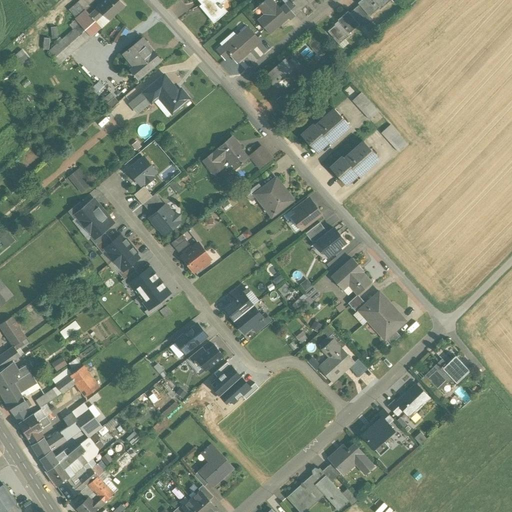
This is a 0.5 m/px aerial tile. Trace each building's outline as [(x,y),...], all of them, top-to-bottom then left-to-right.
[(78,0),(69,8),(75,16),(93,0),(78,0)] [(118,0),(106,0),(99,7),(104,13),(109,19),(124,6),(118,0)] [(196,0),(201,6),(200,8),(213,23),(221,16),(226,13),(219,5),(225,0),(196,0)] [(280,10),(271,0),(267,0),(257,9),(264,17),(257,22),(269,36),(288,20),(280,10)] [(290,0),(291,1),(299,11),(311,0),(290,0)] [(361,0),(358,3),(359,5),(368,16),(369,16),(377,8),(379,10),(386,5),(391,0),(361,0)] [(299,11),(291,1),(286,5),(294,15),(299,11)] [(294,15),(286,5),(280,10),(288,20),(294,15)] [(368,16),(359,5),(354,10),(366,24),(372,19),(369,16),(368,16)] [(99,7),(90,15),(95,22),(104,13),(99,7)] [(366,24),(354,10),(349,14),(358,25),(358,26),(360,29),(366,24)] [(347,12),(337,20),(339,22),(327,32),(338,44),(350,35),(348,33),(358,26),(358,25),(349,14),(347,12)] [(79,24),(48,52),(59,64),(90,36),(79,24)] [(223,45),(224,46),(231,54),(239,63),(261,43),(247,27),(236,36),(233,33),(221,43),(223,45)] [(315,53),(322,49),(313,36),(307,40),(315,53)] [(148,46),(142,39),(129,49),(130,49),(141,62),(134,68),(130,71),(137,79),(158,62),(146,47),(148,46)] [(223,45),(217,50),(225,60),(231,54),(224,46),(223,45)] [(141,62),(130,49),(129,49),(123,54),(134,68),(141,62)] [(24,51),(13,60),(18,65),(28,56),(24,51)] [(290,53),(266,76),(282,93),(306,71),(290,53)] [(164,75),(143,93),(151,102),(151,103),(161,95),(174,112),(190,99),(181,89),(178,91),(164,75)] [(361,92),(351,101),(369,120),(378,112),(361,92)] [(143,93),(129,104),(137,113),(151,102),(143,93)] [(119,103),(111,94),(102,101),(110,110),(119,103)] [(334,109),(315,125),(314,124),(300,135),(316,152),(334,137),(335,139),(350,126),(334,109)] [(407,144),(390,125),(381,133),(398,153),(407,144)] [(248,158),(235,143),(237,142),(232,136),(218,148),(219,148),(212,154),(211,154),(203,161),(214,174),(223,167),(222,166),(229,160),(235,168),(240,164),(241,164),(248,158)] [(363,141),(344,158),(342,156),(329,168),(345,185),(362,169),(364,171),(378,158),(363,141)] [(261,146),(250,156),(260,167),(271,158),(261,146)] [(143,158),(128,170),(141,186),(145,182),(146,184),(154,177),(152,176),(156,173),(143,158)] [(80,168),(69,177),(82,193),(88,187),(83,181),(87,178),(80,168)] [(262,189),(257,192),(258,194),(274,215),(294,200),(276,178),(262,189)] [(173,181),(169,184),(176,193),(181,189),(173,181)] [(258,183),(245,194),(250,200),(258,194),(257,192),(262,189),(258,183)] [(143,204),(152,196),(144,187),(134,195),(142,204),(143,204)] [(165,205),(155,194),(152,196),(143,204),(152,215),(165,205)] [(307,198),(292,209),(296,214),(311,203),(307,198)] [(84,208),(75,215),(77,217),(85,226),(104,211),(94,199),(84,208)] [(221,205),(225,211),(231,206),(227,201),(221,205)] [(80,202),(68,212),(74,219),(77,217),(75,215),(84,208),(80,202)] [(296,214),(292,217),(301,229),(321,214),(312,202),(311,203),(296,214)] [(174,214),(166,204),(152,215),(149,218),(164,235),(173,228),(178,228),(179,223),(180,222),(179,221),(180,215),(174,214)] [(292,209),(283,216),(296,233),(301,229),(292,217),(296,214),(292,209)] [(104,211),(85,226),(93,236),(95,238),(103,231),(113,223),(104,211)] [(319,223),(305,234),(314,245),(317,242),(316,242),(328,233),(319,223)] [(328,233),(316,242),(317,242),(327,256),(333,252),(334,254),(340,249),(339,248),(345,243),(334,228),(328,233)] [(237,237),(241,243),(252,235),(248,229),(237,237)] [(103,231),(95,238),(93,236),(90,239),(96,246),(108,236),(103,231)] [(7,233),(0,239),(0,241),(6,249),(14,242),(7,233)] [(183,233),(171,243),(179,252),(190,243),(183,233)] [(106,250),(114,260),(130,246),(121,235),(112,242),(105,248),(106,250)] [(108,236),(96,246),(102,253),(106,250),(105,248),(112,242),(108,236)] [(198,244),(182,256),(194,271),(201,265),(203,267),(208,262),(203,255),(205,253),(198,244)] [(123,270),(124,271),(131,265),(140,258),(130,246),(114,260),(123,270)] [(360,267),(353,259),(332,277),(339,285),(345,280),(358,295),(372,283),(362,272),(361,273),(358,269),(360,267)] [(124,280),(136,271),(131,265),(124,271),(123,270),(119,273),(124,280)] [(160,280),(150,268),(139,276),(130,284),(139,296),(160,280)] [(125,287),(139,276),(136,271),(124,280),(121,282),(125,287)] [(169,293),(160,280),(139,296),(149,309),(159,301),(169,293)] [(14,297),(0,281),(0,295),(5,303),(14,297)] [(242,285),(228,296),(232,302),(243,293),(244,295),(247,292),(242,285)] [(314,285),(305,293),(313,302),(322,294),(314,285)] [(366,304),(359,310),(359,311),(385,340),(396,331),(406,321),(380,292),(366,304)] [(232,302),(224,308),(234,321),(253,306),(244,295),(243,293),(232,302)] [(358,295),(349,303),(357,313),(359,311),(359,310),(366,304),(358,295)] [(163,306),(159,301),(149,309),(145,312),(149,317),(163,306)] [(345,309),(341,303),(335,308),(339,313),(341,313),(345,309)] [(167,306),(152,318),(155,323),(163,316),(165,319),(172,313),(167,306)] [(253,306),(234,321),(244,333),(252,327),(263,318),(261,316),(253,306)] [(270,321),(264,313),(261,316),(263,318),(252,327),(256,332),(270,321)] [(26,338),(12,317),(0,324),(0,325),(14,346),(26,338)] [(79,328),(75,321),(60,332),(64,339),(79,328)] [(310,329),(317,333),(322,326),(314,321),(310,329)] [(197,324),(186,333),(196,344),(206,336),(197,324)] [(334,332),(328,326),(322,331),(327,338),(334,332)] [(396,331),(385,340),(390,345),(400,336),(396,331)] [(307,339),(302,332),(295,337),(300,344),(307,339)] [(346,345),(334,332),(328,337),(332,341),(333,340),(341,349),(346,345)] [(186,333),(176,342),(185,353),(196,344),(186,333)] [(341,349),(333,340),(332,341),(323,350),(330,358),(320,367),(333,381),(344,371),(342,370),(352,361),(341,349)] [(206,351),(196,359),(197,360),(205,371),(223,356),(214,345),(206,351)] [(0,356),(0,371),(6,367),(21,356),(14,346),(0,356)] [(202,347),(188,358),(193,363),(197,360),(196,359),(206,351),(202,347)] [(442,359),(424,375),(437,389),(450,377),(456,383),(469,371),(455,356),(447,364),(442,359)] [(50,364),(54,372),(67,364),(63,357),(50,364)] [(308,362),(316,369),(319,365),(312,358),(308,362)] [(358,377),(368,368),(359,358),(350,367),(358,377)] [(75,370),(80,363),(75,359),(69,365),(75,370)] [(214,374),(218,378),(231,367),(227,362),(214,374)] [(6,376),(0,379),(0,390),(30,372),(26,365),(19,370),(17,367),(9,372),(10,374),(6,377),(6,376)] [(72,374),(70,375),(76,383),(86,396),(99,387),(83,366),(72,374)] [(6,367),(0,371),(0,379),(6,376),(6,377),(10,374),(9,372),(6,367)] [(220,395),(220,396),(241,377),(231,367),(218,378),(211,385),(220,395)] [(68,369),(53,381),(56,386),(70,375),(72,374),(68,369)] [(30,372),(0,390),(0,391),(5,400),(20,391),(20,392),(37,382),(30,372)] [(70,375),(56,386),(57,386),(62,393),(76,383),(70,375)] [(241,377),(220,396),(229,406),(241,395),(249,388),(240,378),(241,378),(241,377)] [(249,388),(241,395),(246,400),(259,388),(255,383),(249,388)] [(430,398),(416,383),(396,402),(396,403),(403,410),(409,417),(430,398)] [(48,393),(36,401),(40,408),(55,398),(62,393),(57,386),(48,392),(48,393)] [(152,401),(159,395),(154,390),(148,396),(152,401)] [(20,391),(5,400),(14,415),(19,423),(30,416),(25,408),(31,405),(27,399),(25,401),(20,392),(20,391)] [(395,400),(389,406),(397,415),(403,410),(396,403),(396,402),(395,400)] [(87,403),(73,413),(76,418),(88,409),(87,403)] [(42,409),(34,414),(43,429),(51,423),(42,410),(42,409)] [(88,409),(76,418),(77,421),(82,429),(86,434),(100,424),(88,409)] [(384,409),(378,414),(381,417),(382,416),(388,424),(393,419),(384,409)] [(73,413),(64,420),(69,427),(77,421),(76,418),(73,413)] [(19,423),(19,424),(31,445),(43,437),(39,431),(43,429),(34,414),(30,416),(19,423)] [(381,417),(361,434),(380,456),(389,447),(383,440),(387,436),(394,430),(388,424),(382,416),(381,417)] [(69,427),(46,442),(51,450),(82,429),(77,421),(69,427)] [(91,437),(95,442),(100,438),(96,433),(91,437)] [(394,443),(387,436),(383,440),(389,447),(394,443)] [(40,459),(49,452),(51,450),(46,442),(43,437),(31,445),(40,459)] [(86,450),(91,457),(99,451),(89,438),(81,444),(86,450)] [(81,444),(75,448),(80,455),(86,450),(81,444)] [(201,472),(200,473),(208,482),(212,486),(233,468),(211,444),(203,451),(212,462),(201,472)] [(139,451),(134,445),(127,452),(133,457),(139,451)] [(373,466),(355,445),(350,450),(349,449),(347,450),(343,445),(329,458),(332,462),(341,472),(348,466),(350,468),(356,463),(365,473),(373,466)] [(67,455),(59,461),(63,466),(66,463),(68,466),(77,458),(80,455),(75,448),(67,455)] [(64,450),(53,458),(56,464),(59,461),(67,455),(64,450)] [(80,455),(77,458),(83,466),(93,459),(91,457),(86,450),(80,455)] [(43,465),(53,458),(49,452),(40,459),(43,465)] [(53,458),(43,465),(47,471),(56,464),(53,458)] [(93,459),(83,466),(88,471),(91,469),(97,464),(93,459)] [(56,464),(47,471),(58,486),(70,477),(63,466),(59,461),(56,464)] [(332,462),(328,466),(337,476),(341,472),(332,462)] [(97,464),(91,469),(97,477),(101,473),(103,472),(97,464)] [(337,476),(328,466),(322,471),(321,472),(325,475),(331,481),(337,476)] [(319,468),(318,469),(315,468),(312,470),(312,474),(311,475),(313,477),(314,477),(318,481),(325,475),(321,472),(322,471),(319,468)] [(70,477),(58,486),(68,500),(80,491),(87,485),(97,477),(91,469),(88,471),(77,480),(78,481),(75,484),(70,477)] [(208,482),(200,473),(201,472),(199,470),(193,475),(203,485),(204,486),(208,482)] [(325,475),(318,481),(314,477),(313,477),(311,475),(286,497),(295,507),(302,500),(309,508),(324,495),(337,510),(348,501),(342,493),(331,481),(325,475)] [(107,486),(97,477),(87,485),(97,495),(98,495),(107,486)] [(3,484),(0,485),(0,511),(4,511),(8,510),(7,509),(15,504),(3,484)] [(97,495),(87,485),(80,491),(87,498),(88,497),(92,500),(97,495)] [(204,486),(203,485),(198,489),(200,491),(209,501),(213,497),(204,486)] [(107,486),(98,495),(105,502),(113,494),(107,486)] [(178,488),(173,491),(183,504),(187,500),(178,488)] [(358,500),(347,488),(342,493),(348,501),(352,506),(358,500)] [(209,501),(200,491),(192,499),(203,511),(213,511),(217,509),(209,501)] [(98,495),(97,495),(92,500),(99,508),(105,502),(98,495)] [(87,498),(77,508),(80,511),(94,511),(99,508),(92,500),(88,497),(87,498)] [(183,507),(187,511),(203,511),(192,499),(183,507)]
